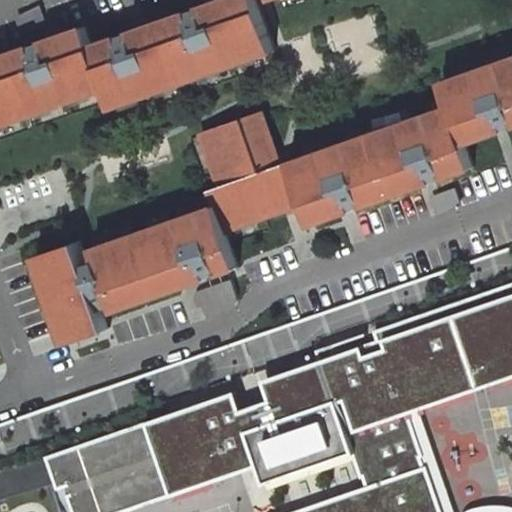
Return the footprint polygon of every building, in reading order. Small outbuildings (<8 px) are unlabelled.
[(93,42),(109,89),(113,99),(116,107),(278,51),(260,0),(216,0),(183,11),(147,24),(133,29),(93,42)] [(38,13),(36,7),(22,14),(19,16),(19,20),(24,32),(47,23),(43,11),(38,13)] [(109,89),(93,42),(88,26),(62,35),(0,56),(0,126),(33,115),(109,89)] [(216,203),(227,232),(266,219),(285,212),(307,205),(314,223),(339,214),(355,209),(420,187),(434,182),(474,168),(466,144),(495,134),(508,130),(511,128),(511,60),(448,82),(446,83),(449,93),(454,108),(373,136),(301,160),(289,165),(280,168),(262,113),(202,134),(217,177),(220,176),(223,185),(212,189),(216,203)] [(438,193),(432,196),(437,209),(441,207),(443,213),(459,206),(461,204),(462,201),(461,198),(457,187),(438,193)] [(227,232),(216,203),(94,246),(98,258),(87,262),(79,241),(37,255),(40,262),(54,301),(64,331),(68,343),(111,328),(109,320),(104,309),(115,305),(116,310),(179,288),(239,267),(237,261),(231,243),(227,232)] [(235,385),(45,453),(57,486),(64,484),(73,511),(113,511),(229,471),(226,464),(235,461),(238,468),(257,461),(264,479),(352,448),(361,471),(364,470),(368,479),(275,511),(445,511),(427,459),(423,460),(419,451),(423,449),(410,412),(399,379),(412,375),(414,380),(429,375),(433,387),(511,358),(511,274),(373,324),(376,334),(367,337),(364,327),(316,344),(326,374),(242,404),(235,385)] [(196,294),(195,298),(199,307),(203,306),(209,318),(235,306),(238,303),(239,299),(239,294),(233,278),(199,291),(196,294)]
